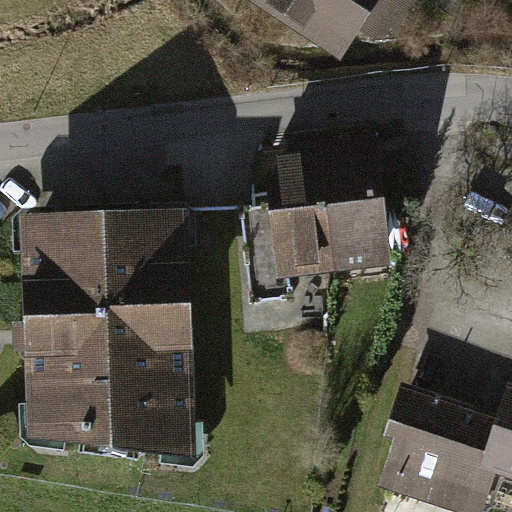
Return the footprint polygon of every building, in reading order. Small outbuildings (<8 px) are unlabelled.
[(257,0),(341,54),(359,27),(375,37),(390,47),(397,37),(421,0),(257,0)] [(333,268),(392,261),(376,130),(317,136),(333,268)] [(277,275),(333,268),(317,136),(261,143),(277,275)] [(27,433),(195,456),(186,201),(19,208),(27,433)] [(511,208),(497,251),(511,255),(511,208)] [(504,442),(495,470),(511,475),(511,380),(508,379),(498,411),(489,438),(504,442)] [(460,511),(480,511),(495,470),(504,442),(489,438),(498,411),(402,380),(385,432),(395,436),(379,485),(460,511)]
